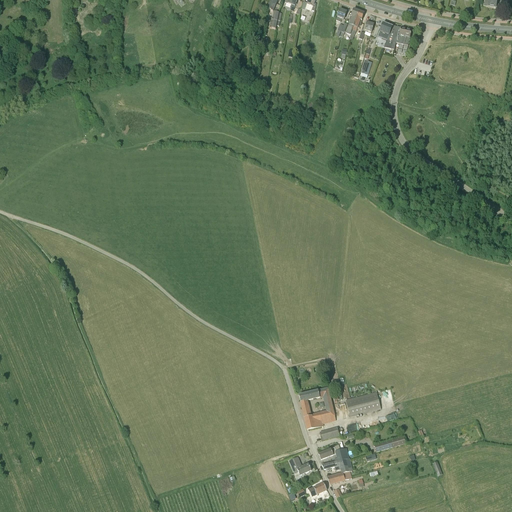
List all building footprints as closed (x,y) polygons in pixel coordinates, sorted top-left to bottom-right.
[(267,10),(273,13),(278,0),(279,1),(279,0),(271,0),(269,4),(267,10)] [(300,2),(300,0),(293,0),(292,5),(292,6),(291,6),(290,11),(293,12),(295,7),(297,1),(300,2)] [(315,0),(308,0),(305,9),(311,11),(315,12),(316,4),(314,4),(315,0)] [(488,8),(496,9),(497,0),(488,0),(489,0),(486,0),(484,0),(483,7),(488,8)] [(346,12),(340,10),(337,18),(336,21),(341,23),(342,20),(343,21),(346,12)] [(359,12),(354,10),(350,18),(352,19),(346,33),(351,35),(352,30),(359,12)] [(355,35),(356,31),(360,22),(361,23),(364,14),(359,12),(352,30),(351,35),(349,40),(353,41),(354,35),(355,35)] [(374,25),(367,23),(364,31),(371,33),(374,25)] [(383,24),(377,38),(387,41),(392,28),(386,26),(386,25),(384,24),(384,25),(383,24)] [(395,44),(408,47),(412,31),(393,27),(392,28),(387,41),(384,49),(394,51),(395,44)] [(361,73),(368,75),(372,63),(365,61),(361,73)] [(328,389),(299,396),(301,403),(308,402),(320,399),(323,398),(330,397),(328,389)] [(346,401),(350,418),(381,410),(376,393),(346,401)] [(326,411),(319,413),(322,425),(336,421),(330,397),(323,398),(326,411)] [(301,403),(304,417),(311,415),(308,402),(301,403)] [(304,417),(307,431),(323,427),(322,425),(319,413),(311,415),(304,417)] [(337,429),(320,434),(322,442),(340,437),(337,429)] [(374,446),(376,453),(406,445),(404,437),(374,446)] [(338,462),(336,462),(338,467),(340,466),(341,469),(348,467),(348,470),(352,468),(350,462),(355,460),(363,458),(362,456),(367,455),(365,449),(361,450),(360,446),(341,451),(339,445),(334,447),(335,448),(326,452),(319,454),(321,461),(337,454),(338,462)] [(311,471),(309,465),(300,468),(299,465),(300,464),(297,458),(290,462),(294,471),(297,470),(300,476),(311,471)] [(336,462),(322,466),(324,471),(327,470),(328,471),(331,471),(330,469),(336,467),(337,471),(341,470),(341,469),(340,466),(338,467),(336,462)] [(437,462),(432,464),(438,477),(443,475),(437,462)] [(342,474),(327,478),(330,485),(352,479),(350,473),(343,474),(342,474)] [(312,497),(327,491),(324,484),(309,491),(312,497)] [(342,496),(339,489),(334,492),(337,498),(342,496)]
